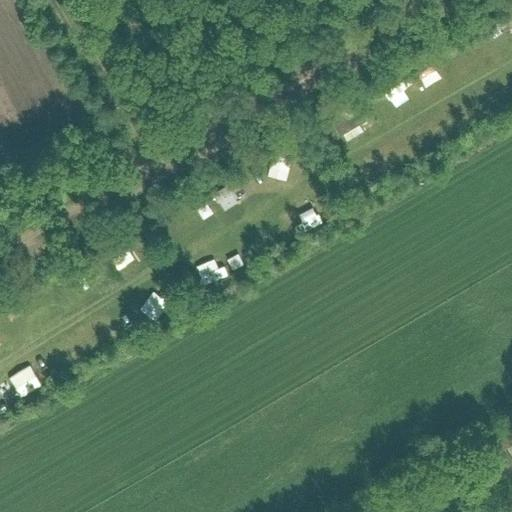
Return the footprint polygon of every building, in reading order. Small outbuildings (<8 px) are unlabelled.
[(351,138),(367,130),(360,117),(344,126),(351,138)] [(278,144),(271,171),(289,176),(296,148),(278,144)] [(133,236),(117,255),(135,271),(152,252),(133,236)] [(208,282),(220,277),(213,258),(200,263),(208,282)] [(145,304),(153,314),(164,306),(156,296),(145,304)] [(511,435),(510,433),(477,451),(496,481),(511,471),(511,463),(503,450),(511,444),(511,435)]
